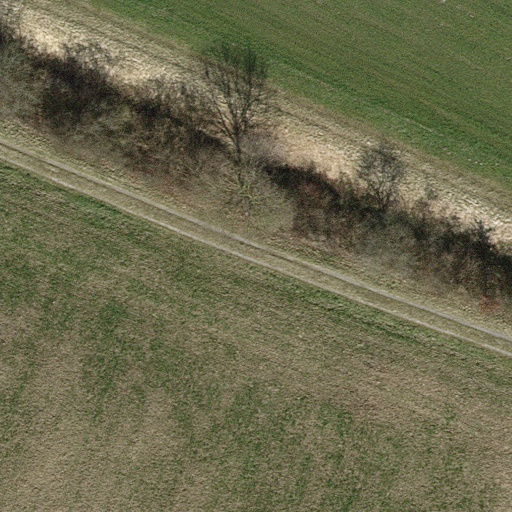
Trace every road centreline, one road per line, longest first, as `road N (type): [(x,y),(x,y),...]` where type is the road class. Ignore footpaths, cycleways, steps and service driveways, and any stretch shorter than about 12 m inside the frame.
road 1 (track): [(0,154),(511,364)]
road 2 (track): [(28,0),(511,206)]
